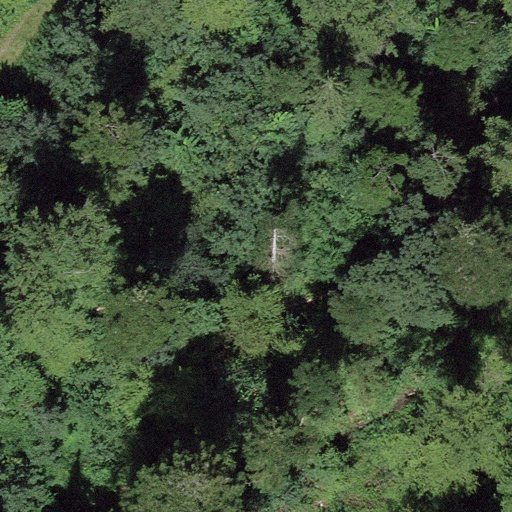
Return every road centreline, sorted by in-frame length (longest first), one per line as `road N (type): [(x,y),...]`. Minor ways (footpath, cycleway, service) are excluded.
road 1 (track): [(511,232),(443,390)]
road 2 (track): [(361,511),(443,390)]
